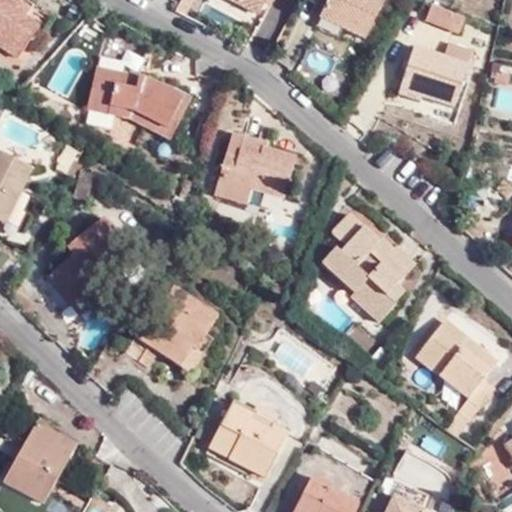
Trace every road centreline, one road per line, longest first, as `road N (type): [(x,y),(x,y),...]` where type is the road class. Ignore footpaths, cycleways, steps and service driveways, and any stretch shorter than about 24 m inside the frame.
road 1 (residential): [(511,301),(282,88),(109,0)]
road 2 (residential): [(0,315),(208,511)]
